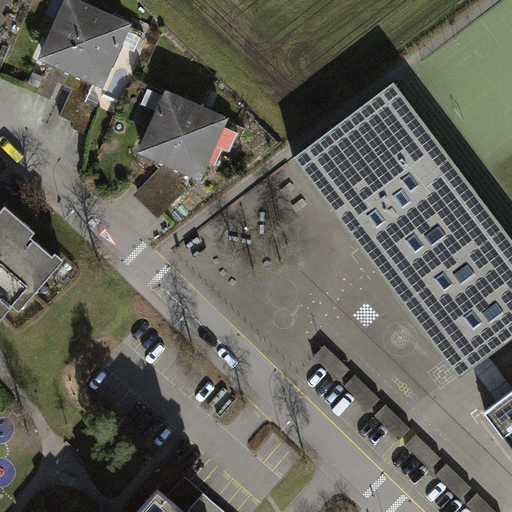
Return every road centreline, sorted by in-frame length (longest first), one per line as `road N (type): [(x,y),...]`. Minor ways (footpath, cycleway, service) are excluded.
road 1 (residential): [(0,121),(399,511)]
road 2 (track): [(143,267),(489,0)]
